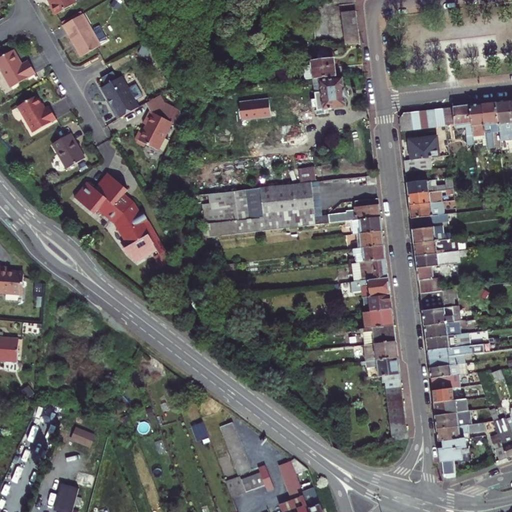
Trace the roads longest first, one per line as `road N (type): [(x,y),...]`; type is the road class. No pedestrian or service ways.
road 1 (tertiary): [(396,486),(319,449),(22,217)]
road 2 (tertiary): [(22,217),(57,263),(312,458)]
road 3 (residential): [(382,102),(422,417)]
road 4 (residential): [(100,138),(30,15)]
road 5 (residential): [(382,102),(511,86)]
road 6 (residential): [(409,0),(384,3),(373,14),(382,102)]
